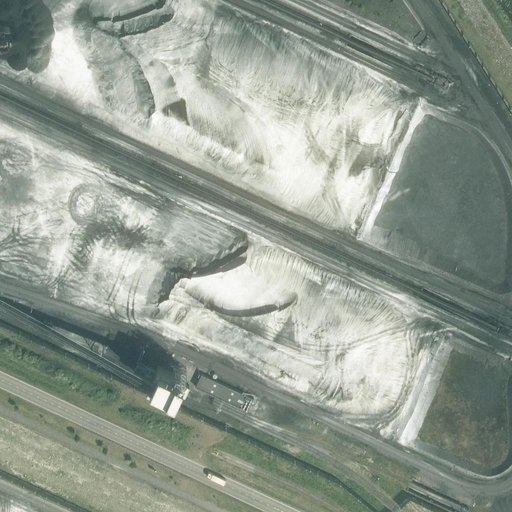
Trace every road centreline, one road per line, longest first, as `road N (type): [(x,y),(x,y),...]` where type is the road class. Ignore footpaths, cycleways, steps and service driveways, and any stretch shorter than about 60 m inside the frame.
road 1 (track): [(0,114),(511,351)]
road 2 (track): [(511,480),(488,490),(455,483),(144,335),(0,287)]
road 3 (unclassified): [(280,511),(0,381)]
road 4 (track): [(411,0),(511,161)]
road 5 (track): [(297,0),(458,75)]
